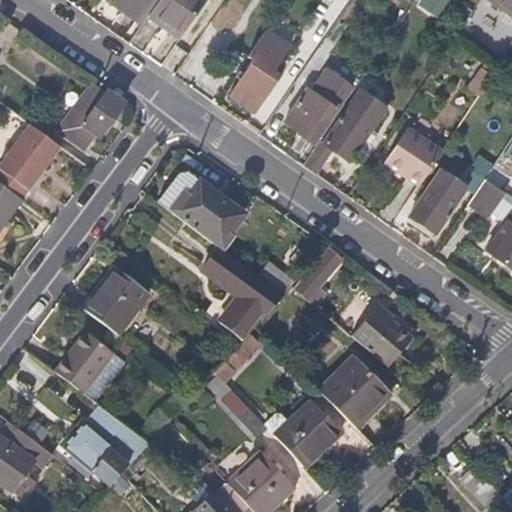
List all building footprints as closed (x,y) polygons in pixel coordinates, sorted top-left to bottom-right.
[(147,15),(156,0),(105,0),(105,1),(119,11),(139,25),(141,23),(145,18),(147,15)] [(184,25),(198,6),(201,8),(206,0),(156,0),(147,15),(145,18),(161,29),(178,42),(179,41),(188,28),(184,25)] [(438,17),(447,0),(422,0),(419,7),(438,17)] [(511,0),(483,0),(499,11),(511,19),(511,0)] [(188,28),(201,8),(198,6),(184,25),(188,28)] [(178,42),(161,29),(145,18),(141,23),(175,47),(178,42)] [(490,37),(495,28),(483,19),(469,42),(494,58),(503,46),(490,37)] [(283,57),(288,48),(276,39),(263,30),(263,31),(245,57),(251,60),(228,95),(239,103),(254,114),(257,109),(265,97),(275,83),(278,79),(271,74),(276,66),(283,57)] [(377,77),(391,58),(382,51),(374,63),(365,76),(368,77),(372,81),(374,82),(377,77)] [(365,102),(374,88),(369,85),(372,81),(368,77),(363,85),(356,95),(365,102)] [(93,109),(102,96),(91,88),(81,101),(93,109)] [(312,144),(334,111),(306,89),(283,121),(292,129),(295,130),(296,133),(300,136),(312,144)] [(97,137),(122,104),(105,92),(102,96),(93,109),(81,101),(79,99),(55,132),(81,151),(93,134),(97,137)] [(376,138),(368,132),(384,109),(377,104),(368,117),(351,104),(335,127),(323,144),(331,149),(347,161),(354,152),(361,157),(376,138)] [(47,162),(58,147),(38,133),(28,125),(14,142),(0,162),(0,171),(25,191),(37,174),(45,164),(47,162)] [(411,192),(435,157),(403,136),(383,165),(394,173),(391,179),(411,192)] [(313,175),(331,149),(323,144),(319,141),(300,167),(313,175)] [(486,175),(491,168),(476,157),(471,164),(475,167),(486,175)] [(41,177),(49,167),(45,164),(37,174),(41,177)] [(394,173),(383,165),(379,170),(391,179),(394,173)] [(486,175),(475,167),(470,174),(475,178),(481,182),(483,180),(486,175)] [(241,214),(228,204),(230,201),(210,187),(187,170),(177,171),(171,178),(165,187),(154,201),(172,215),(193,229),(216,247),(241,214)] [(25,191),(0,171),(0,185),(19,199),(23,194),(25,191)] [(473,194),(481,183),(481,182),(475,178),(470,174),(462,185),(473,194)] [(448,211),(461,193),(436,176),(408,217),(433,233),(448,211)] [(498,200),(503,193),(497,189),(483,180),(481,182),(481,183),(473,194),(468,202),(466,205),(485,218),(498,200)] [(0,223),(5,217),(19,199),(0,185),(0,223)] [(511,221),(508,219),(496,235),(486,249),(494,256),(511,269),(511,221)] [(278,301),(283,296),(259,279),(240,265),(218,249),(202,271),(214,280),(239,298),(220,324),(242,341),(244,338),(254,328),(263,317),(278,301)] [(322,281),(332,269),(339,260),(327,249),(316,263),(303,277),(294,287),(302,293),(309,298),(307,300),(313,306),(319,298),(323,293),(317,288),(322,281)] [(292,283),(275,269),(267,263),(258,274),(268,282),(284,294),(292,283)] [(113,333),(142,294),(109,270),(88,299),(80,309),(113,333)] [(119,338),(148,298),(142,294),(113,333),(119,338)] [(409,339),(398,330),(382,316),(372,308),(362,320),(348,335),(350,337),(378,361),(380,363),(388,352),(394,356),(409,339)] [(88,380),(110,349),(83,329),(56,364),(51,371),(79,391),(88,380)] [(385,367),(394,356),(388,352),(380,363),(385,367)] [(387,395),(365,373),(351,358),(333,375),(316,391),(354,429),(387,395)] [(225,384),(236,371),(225,359),(213,372),(217,376),(225,384)] [(239,399),(225,384),(217,376),(206,387),(211,393),(220,402),(243,427),(254,439),(265,428),(264,426),(257,418),(239,399)] [(135,456),(148,443),(144,441),(114,419),(95,404),(80,393),(79,391),(65,409),(45,435),(55,443),(72,456),(67,463),(84,477),(89,471),(108,486),(115,478),(118,475),(128,465),(130,461),(135,456)] [(196,411),(206,401),(196,391),(194,394),(191,395),(186,401),(196,411)] [(186,422),(196,411),(186,401),(184,404),(176,413),(186,422)] [(337,432),(320,413),(308,401),(294,414),(285,423),(275,415),(264,426),(265,428),(272,435),(291,456),(302,467),(308,460),(319,450),(332,436),(337,432)] [(37,446),(20,433),(6,422),(0,430),(0,438),(21,453),(28,458),(37,446)] [(11,466),(21,453),(0,438),(0,484),(10,491),(21,473),(11,466)] [(291,488),(272,466),(257,451),(242,466),(224,482),(233,493),(250,511),(251,511),(266,511),(268,510),(291,488)] [(126,483),(138,470),(130,461),(128,465),(118,475),(126,483)] [(503,499),(489,483),(473,466),(469,470),(465,474),(459,479),(464,484),(474,495),(482,504),(492,511),(503,499)] [(249,511),(250,511),(233,493),(224,482),(212,495),(201,483),(187,498),(196,508),(192,511),(249,511)]
